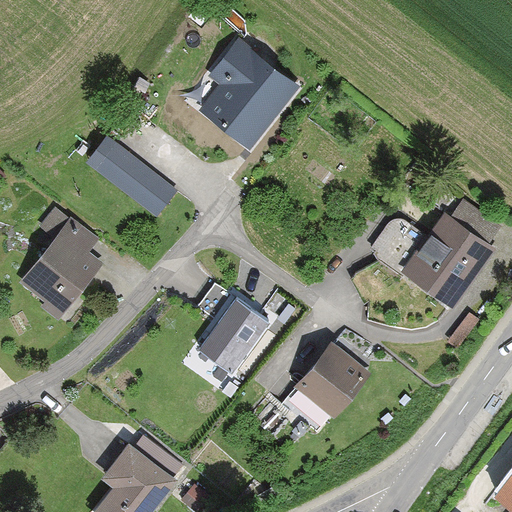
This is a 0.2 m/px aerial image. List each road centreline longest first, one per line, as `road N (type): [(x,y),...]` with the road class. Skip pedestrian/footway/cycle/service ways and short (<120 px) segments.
road 1 (unknown): [(495,276),(433,336),(392,340),(317,306),(220,216)]
road 2 (residential): [(0,401),(70,369),(220,216)]
road 3 (tertiary): [(511,343),(409,479)]
